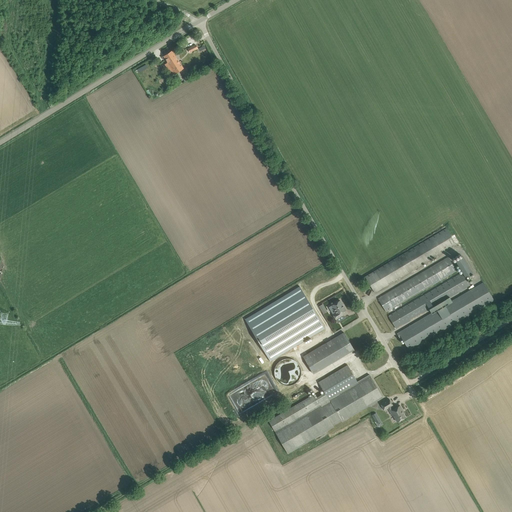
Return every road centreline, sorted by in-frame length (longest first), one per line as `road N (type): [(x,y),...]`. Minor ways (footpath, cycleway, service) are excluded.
road 1 (unclassified): [(414,394),(201,22)]
road 2 (track): [(298,390),(92,511)]
road 3 (unclassified): [(0,144),(201,22)]
road 4 (track): [(408,384),(511,320)]
